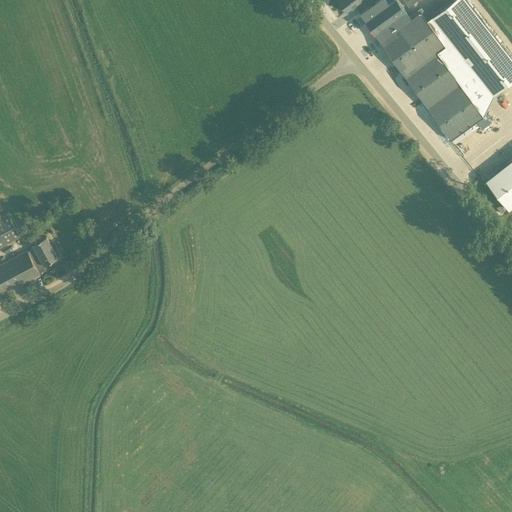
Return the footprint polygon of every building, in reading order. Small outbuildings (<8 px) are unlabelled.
[(337,0),(346,12),(361,1),(360,0),(337,0)] [(451,139),(469,126),(484,115),(473,101),(470,97),(460,83),(460,82),(451,70),(457,65),(459,64),(446,45),(440,37),(421,11),(411,18),(397,0),(392,0),(388,3),(385,0),(377,0),(360,13),(399,67),(405,75),(403,76),(405,78),(406,77),(451,139)] [(403,0),(411,10),(420,3),(418,0),(403,0)] [(451,0),(432,15),(494,95),(511,80),(511,57),(466,0),(451,0)] [(505,213),(511,207),(511,161),(483,185),(505,213)] [(8,215),(0,219),(0,246),(20,236),(8,215)] [(32,244),(34,247),(28,251),(27,250),(0,264),(0,294),(0,295),(40,274),(40,273),(46,269),(44,265),(58,257),(46,236),(32,244)]
